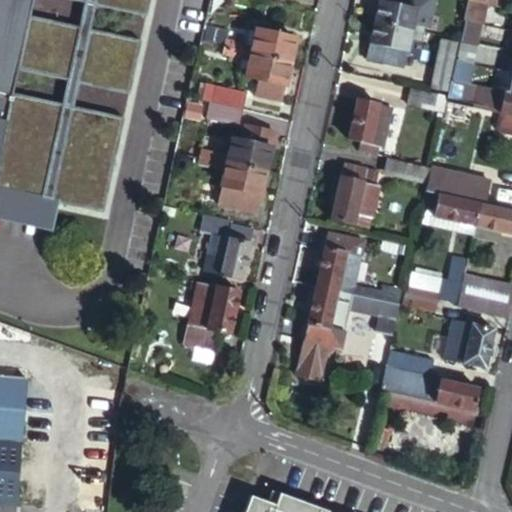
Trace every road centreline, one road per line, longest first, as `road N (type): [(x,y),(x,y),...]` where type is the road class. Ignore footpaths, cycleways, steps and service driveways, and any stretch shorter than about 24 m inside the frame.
road 1 (residential): [(336,0),(239,426)]
road 2 (residential): [(472,511),(239,426)]
road 3 (residential): [(482,511),(511,381)]
